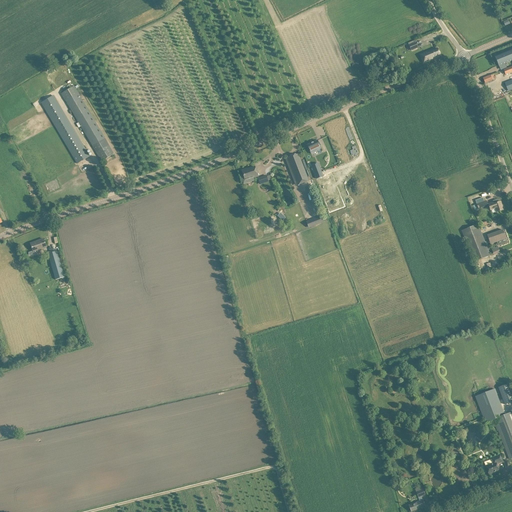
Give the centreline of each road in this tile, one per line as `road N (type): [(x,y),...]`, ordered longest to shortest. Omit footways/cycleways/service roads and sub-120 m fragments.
road 1 (unclassified): [(0,237),(173,178),(463,56)]
road 2 (track): [(87,511),(267,467),(277,470),(289,511)]
road 3 (unclassified): [(511,191),(463,56)]
